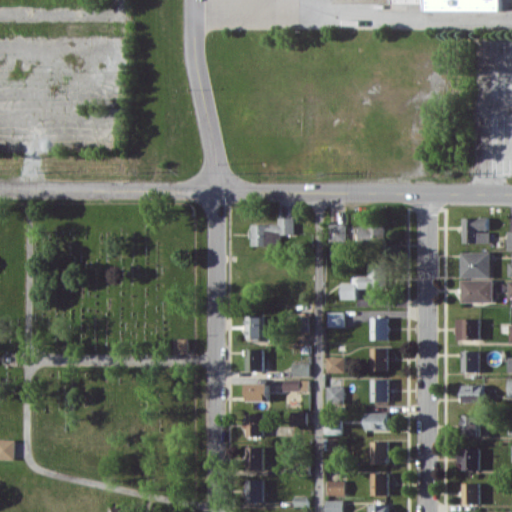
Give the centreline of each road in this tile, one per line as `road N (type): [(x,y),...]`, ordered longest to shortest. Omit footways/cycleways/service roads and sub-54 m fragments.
road 1 (residential): [(218,190),(216,511)]
road 2 (residential): [(429,192),(428,511)]
road 3 (tertiary): [(218,190),(511,193)]
road 4 (tertiary): [(0,189),(218,190)]
road 5 (residential): [(198,0),(218,190)]
